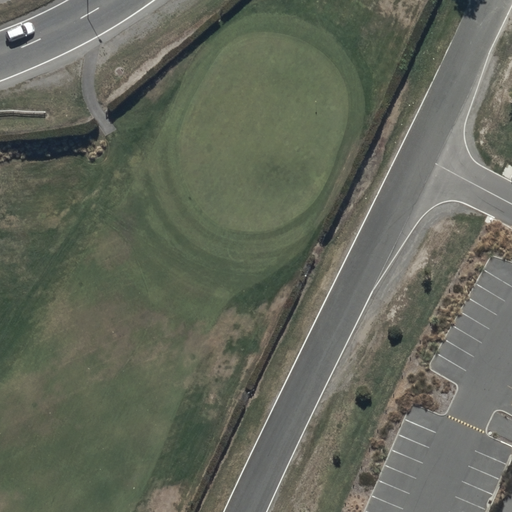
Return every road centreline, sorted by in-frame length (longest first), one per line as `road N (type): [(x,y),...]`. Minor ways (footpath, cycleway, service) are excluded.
road 1 (unclassified): [(246,511),(493,0)]
road 2 (tertiary): [(108,0),(0,55)]
